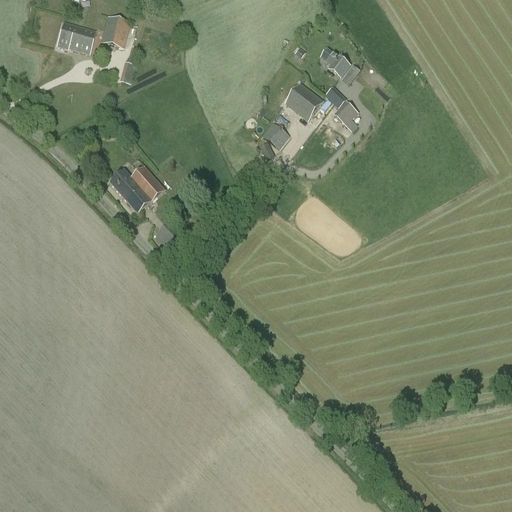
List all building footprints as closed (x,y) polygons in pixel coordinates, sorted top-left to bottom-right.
[(108,19),(101,44),(124,51),(131,26),(108,19)] [(68,53),(68,50),(90,56),(95,35),(63,26),(57,49),(68,53)] [(299,50),(295,56),(302,61),(306,55),(299,50)] [(349,68),(327,51),(321,59),(332,67),(329,71),(340,80),(349,68)] [(125,65),(119,84),(130,87),(136,68),(125,65)] [(353,68),(342,83),(349,88),(360,73),(353,68)] [(300,87),(286,106),(308,123),(323,105),(300,87)] [(333,117),(351,135),(364,122),(355,112),(346,104),(338,112),(333,117)] [(280,153),(290,139),(272,126),(262,140),(280,153)] [(131,181),(124,173),(110,186),(138,217),(165,193),(144,169),(131,181)] [(184,195),(170,209),(178,218),(192,204),(198,198),(190,190),(184,195)] [(176,228),(177,227),(173,222),(155,238),(173,256),(189,241),(176,228)] [(186,245),(195,254),(204,244),(196,236),(186,245)]
